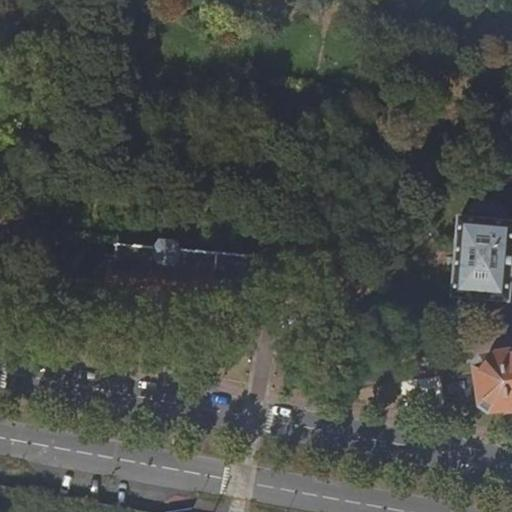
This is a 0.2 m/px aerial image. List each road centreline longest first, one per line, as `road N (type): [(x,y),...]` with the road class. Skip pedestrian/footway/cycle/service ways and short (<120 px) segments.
road 1 (residential): [(511,464),(0,372)]
road 2 (residential): [(0,438),(413,511)]
